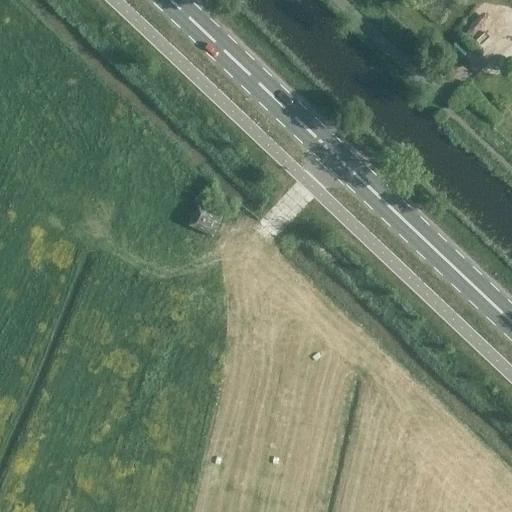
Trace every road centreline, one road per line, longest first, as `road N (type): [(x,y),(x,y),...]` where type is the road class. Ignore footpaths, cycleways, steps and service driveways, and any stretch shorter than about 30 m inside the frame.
road 1 (primary): [(511,320),(169,0)]
road 2 (unclassified): [(438,94),(339,0)]
